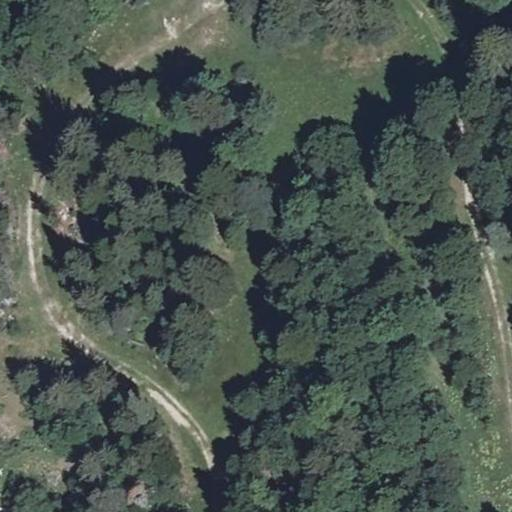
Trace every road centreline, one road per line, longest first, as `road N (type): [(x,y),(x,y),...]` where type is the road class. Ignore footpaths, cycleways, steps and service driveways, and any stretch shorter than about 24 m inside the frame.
road 1 (track): [(130,49),(40,121),(21,178),(21,247),(30,280),(58,324),(166,398),(206,442),(219,511)]
road 2 (track): [(511,364),(460,82),(414,0)]
